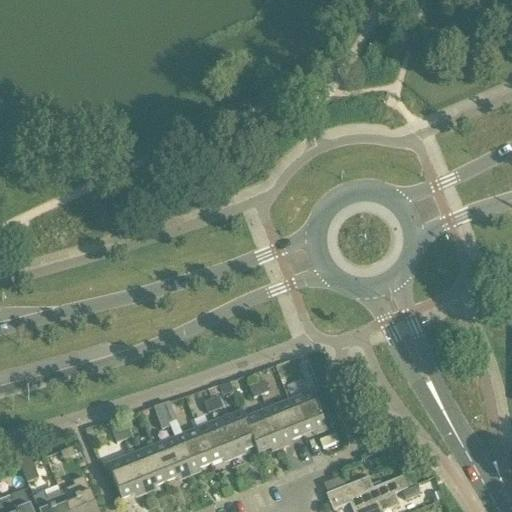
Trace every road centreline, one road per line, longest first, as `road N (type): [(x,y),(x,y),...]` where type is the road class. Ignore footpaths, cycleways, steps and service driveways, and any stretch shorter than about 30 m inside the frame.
road 1 (tertiary): [(0,393),(155,347),(290,285),(334,278)]
road 2 (tertiary): [(319,228),(222,270),(0,332)]
road 3 (tertiary): [(367,289),(494,505)]
road 4 (tertiary): [(494,505),(394,279)]
road 5 (tertiary): [(511,148),(394,204)]
